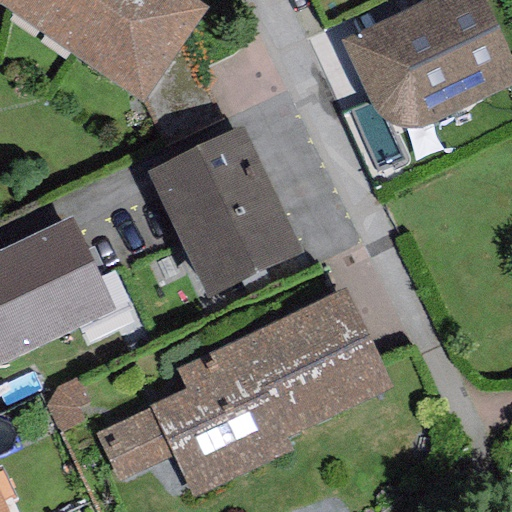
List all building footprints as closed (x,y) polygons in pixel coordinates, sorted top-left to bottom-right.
[(0,0),(0,6),(143,102),(185,41),(205,7),(195,0),(0,0)] [(511,63),(483,0),(428,0),(342,41),(371,106),(378,114),(386,121),(395,126),(409,128),(419,128),(428,125),(511,86),(511,63)] [(217,118),(185,41),(143,102),(160,145),(217,118)] [(242,126),(146,172),(206,298),(302,253),(242,126)] [(71,218),(0,251),(0,365),(115,311),(71,218)] [(344,288),(175,368),(185,388),(148,405),(149,408),(95,433),(118,481),(173,456),(193,498),(292,451),(285,438),(391,388),(344,288)] [(8,511),(0,495),(0,511),(8,511)]
